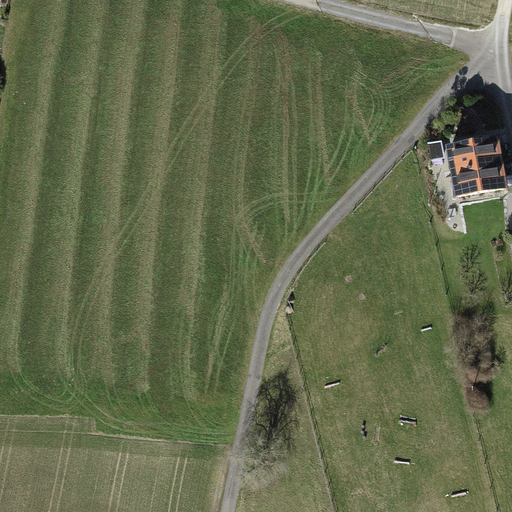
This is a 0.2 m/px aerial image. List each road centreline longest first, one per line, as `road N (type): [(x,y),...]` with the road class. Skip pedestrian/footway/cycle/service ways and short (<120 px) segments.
road 1 (residential): [(511,122),(497,37),(287,269),(269,305),(229,511)]
road 2 (track): [(294,0),(332,15),(459,35),(486,52)]
